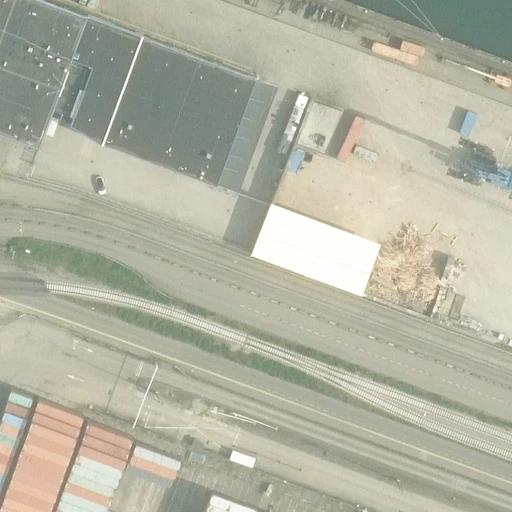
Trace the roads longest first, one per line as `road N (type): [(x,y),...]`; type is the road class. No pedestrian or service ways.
road 1 (unknown): [(511,253),(381,160),(330,74)]
road 2 (unknown): [(324,45),(511,104)]
road 3 (unknown): [(181,0),(324,45)]
